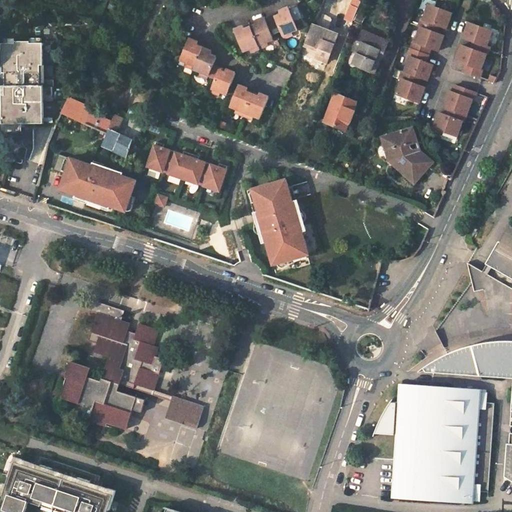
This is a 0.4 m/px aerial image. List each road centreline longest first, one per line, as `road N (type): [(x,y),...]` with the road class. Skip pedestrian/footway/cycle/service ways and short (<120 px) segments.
road 1 (unclassified): [(0,206),(320,315),(350,339)]
road 2 (unclassified): [(380,331),(416,284),(511,75)]
road 3 (residential): [(319,511),(363,370)]
